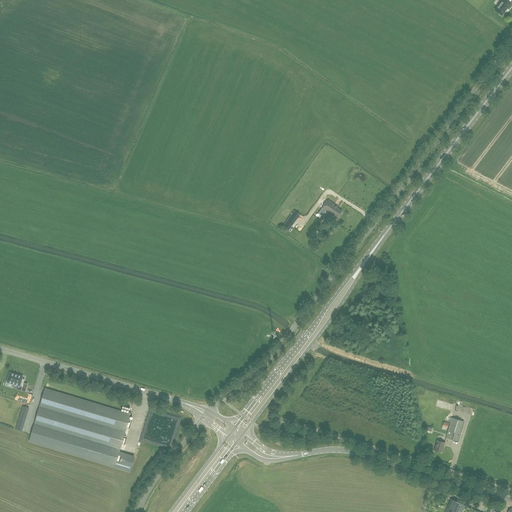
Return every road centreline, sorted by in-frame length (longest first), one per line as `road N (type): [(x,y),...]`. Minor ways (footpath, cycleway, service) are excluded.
road 1 (unclassified): [(209,410),(259,373),(511,41)]
road 2 (primary): [(244,433),(392,224)]
road 3 (primary): [(392,224),(235,426)]
road 4 (tertiary): [(511,499),(353,451),(302,454)]
road 5 (primary): [(392,224),(511,67)]
road 6 (unclassified): [(0,348),(178,402)]
